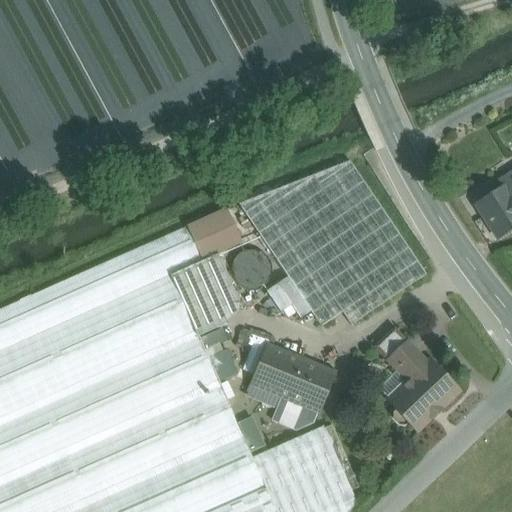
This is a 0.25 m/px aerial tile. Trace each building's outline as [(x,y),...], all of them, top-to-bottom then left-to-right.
[(162,58),(117,0),(0,0),(0,200),(84,137),(97,136),(52,124),(48,64),(162,58)] [(350,162),(239,205),(288,278),(267,292),(281,313),(292,306),(300,319),(311,312),(321,327),(343,313),(351,326),(426,275),(350,162)] [(503,188),(477,205),(499,238),(511,229),(511,199),(509,195),(511,192),(511,178),(509,174),(498,181),(503,188)] [(189,227),(0,310),(0,511),(348,511),(357,504),(323,427),(252,458),(198,337),(228,324),(242,308),(218,255),(204,261),(189,227)] [(407,344),(389,361),(409,382),(427,365),(407,344)] [(335,375),(268,347),(252,384),(282,396),(277,407),(277,408),(314,423),(319,411),(319,412),(335,375)] [(409,382),(389,401),(397,410),(394,413),(394,419),(400,425),(405,426),(409,422),(417,431),(431,418),(433,419),(441,411),(440,410),(458,392),(430,362),(427,365),(409,382)] [(282,396),(252,384),(248,395),(277,407),(282,396)]
